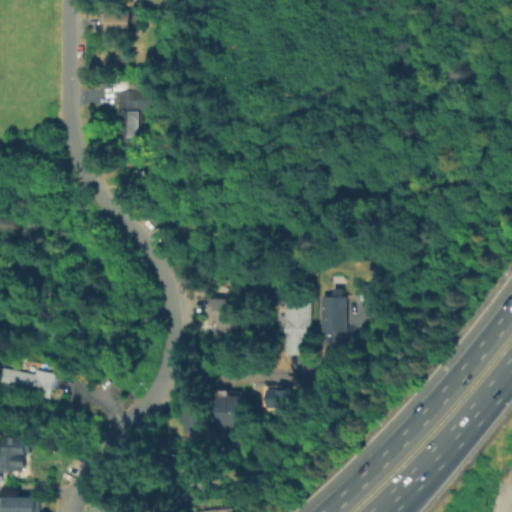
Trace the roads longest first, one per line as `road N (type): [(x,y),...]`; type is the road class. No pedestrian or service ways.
road 1 (residential): [(68,0),(76,152),(156,267),(172,338),(155,389),(82,475),(69,511)]
road 2 (motorway): [(511,304),(407,436),(329,511)]
road 3 (motorway): [(382,511),(450,444),(511,360)]
road 4 (residential): [(253,473),(87,468)]
